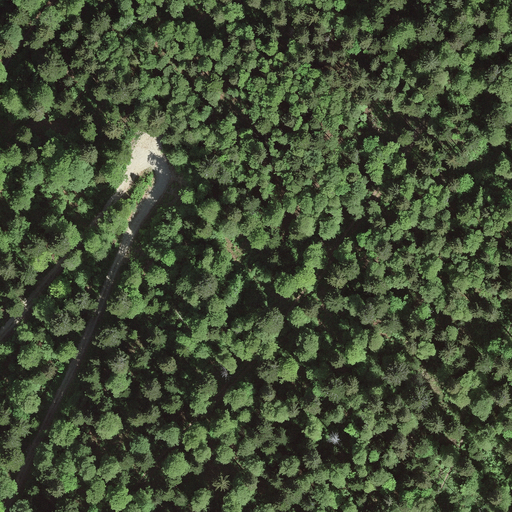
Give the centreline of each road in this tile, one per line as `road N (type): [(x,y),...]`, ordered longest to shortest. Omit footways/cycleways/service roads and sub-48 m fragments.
road 1 (track): [(115,511),(320,281),(502,0)]
road 2 (track): [(0,336),(133,172),(147,159),(162,172),(5,511)]
